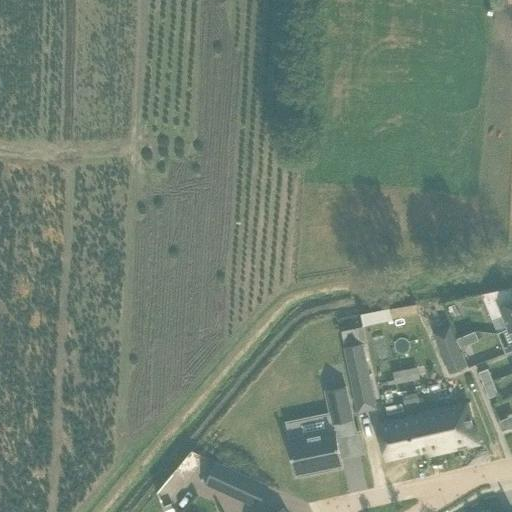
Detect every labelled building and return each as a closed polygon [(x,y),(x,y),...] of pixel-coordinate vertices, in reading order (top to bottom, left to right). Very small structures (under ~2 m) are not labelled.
[(511,301),(511,302),(506,288),(481,294),(492,320),(503,316),(508,328),(511,326),(511,301)] [(449,325),(433,332),(449,373),(466,367),(449,325)] [(511,326),(508,328),(511,338),(511,340),(502,345),(505,353),(511,350),(511,326)] [(478,340),(475,331),(456,338),(460,348),(478,340)] [(365,357),(347,361),(356,402),(373,398),(365,357)] [(493,381),(488,368),(478,372),(483,385),(493,381)] [(413,369),(393,374),(395,385),(416,381),(413,369)] [(498,394),(493,381),(483,385),(488,398),(498,394)] [(287,439),(295,476),(342,466),(336,437),(355,433),(345,387),(325,391),(333,429),(287,439)] [(467,402),(419,413),(428,452),(428,455),(456,448),(455,445),(466,442),(467,446),(479,443),(475,424),(472,425),(467,402)] [(419,413),(377,423),(386,462),(427,452),(419,413)] [(251,478),(215,462),(205,483),(242,499),(251,478)]
